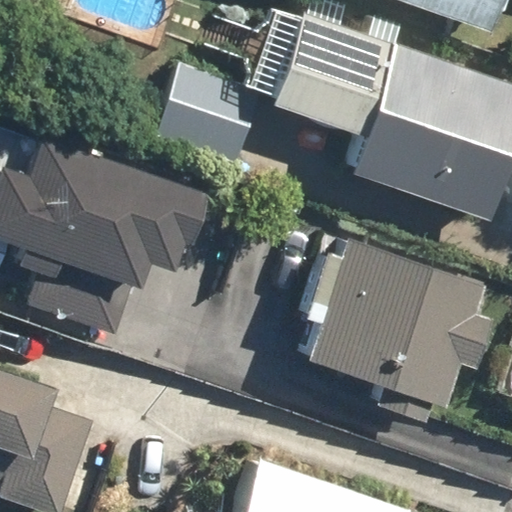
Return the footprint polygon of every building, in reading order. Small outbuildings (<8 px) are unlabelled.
[(511,114),(511,84),(285,0),(283,0),(252,84),(171,54),(143,128),(226,159),(250,95),(342,130),(330,163),(473,217),(511,114)] [(483,0),(395,0),(473,28),(483,0)] [(193,185),(23,128),(10,167),(0,163),(0,236),(21,244),(5,291),(106,325),(130,252),(158,261),(166,236),(174,239),(193,185)] [(474,282),(335,229),(289,352),(427,404),(474,282)] [(511,331),(485,399),(511,409),(511,331)] [(0,492),(54,511),(87,415),(34,397),(40,378),(0,363),(0,492)] [(393,511),(395,508),(236,451),(214,511),(190,511),(175,507),(173,511),(393,511)]
